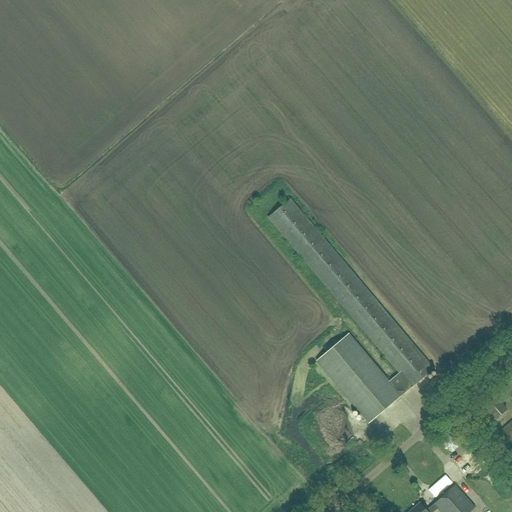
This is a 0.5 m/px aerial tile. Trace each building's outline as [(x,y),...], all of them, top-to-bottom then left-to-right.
[(268,217),(399,373),(389,382),(348,334),(316,361),(369,423),(400,396),(411,387),(433,368),(290,199),(268,217)] [(486,427),(506,409),(492,393),(472,410),(486,427)] [(508,443),(511,439),(511,420),(499,432),(508,443)] [(452,452),(458,447),(457,439),(449,436),(443,441),(444,449),(452,452)] [(468,478),(485,479),(485,459),(468,459),(468,478)] [(434,504),(426,510),(420,503),(408,511),(432,511),(437,508),(440,511),(469,511),(475,507),(455,485),(433,504),(434,504)]
